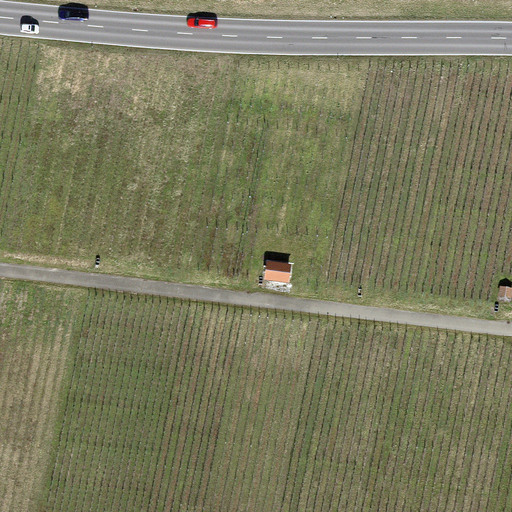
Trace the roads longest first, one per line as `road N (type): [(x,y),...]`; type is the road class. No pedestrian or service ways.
road 1 (track): [(511,331),(0,259)]
road 2 (primary): [(0,14),(192,34),(511,39)]
